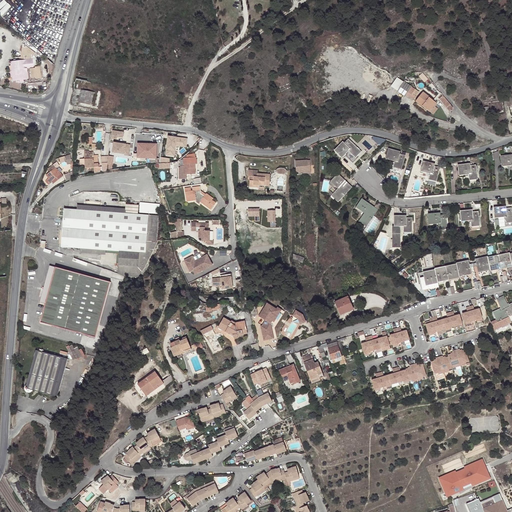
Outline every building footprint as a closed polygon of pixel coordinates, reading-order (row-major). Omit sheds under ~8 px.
[(3,0),(0,2),(0,14),(10,8),(5,0),(3,0)] [(23,62),(10,63),(11,81),(16,81),(16,84),(21,83),(21,81),(33,80),(34,82),(39,82),(38,70),(33,70),(31,70),(31,67),(30,56),(22,57),(23,62)] [(419,78),(409,73),(407,78),(417,82),(419,78)] [(405,80),(399,87),(398,90),(401,93),(404,95),(406,94),(412,85),(405,80)] [(412,85),(406,94),(412,98),(418,89),(412,85)] [(92,105),(94,93),(82,90),(79,102),(92,105)] [(426,109),(434,99),(424,90),(415,100),(426,109)] [(453,106),(444,94),(440,98),(449,109),(451,110),(453,109),(453,107),(453,106)] [(437,102),(434,99),(426,109),(429,111),(437,102)] [(187,147),(187,137),(166,136),(164,155),(175,156),(176,146),(187,147)] [(347,144),(346,143),(336,152),(343,159),(347,156),(351,153),(357,159),(363,154),(351,141),(347,144)] [(128,155),(129,144),(114,142),(113,152),(125,153),(125,154),(128,155)] [(157,146),(139,144),(137,157),(156,160),(157,146)] [(401,170),(406,156),(400,154),(401,152),(389,148),(386,158),(395,161),(393,167),(401,170)] [(94,167),(98,167),(97,165),(96,156),(93,156),(92,152),(88,153),(87,152),(82,152),(83,160),(84,165),(84,169),(94,167)] [(347,156),(355,164),(358,161),(357,159),(351,153),(347,156)] [(511,154),(501,156),(502,166),(511,166),(511,167),(511,154)] [(187,180),(187,175),(195,175),(195,166),(195,161),(196,161),(196,159),(195,159),(195,155),(186,157),(186,160),(183,160),(183,166),(184,166),(184,167),(181,167),(181,169),(179,169),(179,180),(187,180)] [(307,160),(296,160),(296,171),(303,171),(303,169),(312,169),(311,159),(307,160)] [(436,183),(440,169),(434,167),(434,165),(422,162),(420,173),(429,175),(427,181),(436,183)] [(478,181),(476,166),(470,167),(470,164),(457,166),(458,177),(468,176),(469,182),(478,181)] [(55,168),(53,165),(47,170),(49,172),(45,176),(48,179),(44,182),(47,185),(51,182),(53,185),(62,177),(55,168)] [(261,185),(266,186),(271,186),(272,175),(259,174),(259,171),(250,170),(249,176),(251,176),(254,177),(253,181),(251,181),(250,187),(260,187),(261,185)] [(72,173),(63,176),(65,182),(71,180),(72,173)] [(352,189),(339,175),(330,182),(337,189),(330,196),(337,203),(352,189)] [(190,189),(184,190),(186,203),(195,202),(197,202),(200,203),(200,204),(210,211),(215,204),(211,202),(213,200),(207,195),(206,195),(204,198),(201,196),(200,192),(199,188),(192,189),(193,192),(191,193),(190,189)] [(379,211),(362,200),(356,209),(365,214),(360,223),(368,228),(379,211)] [(125,214),(137,215),(138,203),(125,202),(124,208),(125,208),(125,214)] [(140,202),(140,212),(159,213),(160,203),(140,202)] [(511,223),(509,209),(503,209),(503,207),(490,208),(492,219),(502,218),(502,224),(511,223)] [(156,241),(158,217),(137,215),(125,214),(64,208),(60,245),(118,250),(117,265),(137,266),(138,253),(145,254),(145,246),(149,246),(150,241),(156,241)] [(267,210),(267,221),(275,221),(275,210),(267,210)] [(478,227),(475,213),(470,213),(469,210),(457,211),(458,222),(468,221),(468,228),(478,227)] [(445,230),(444,216),(438,216),(438,214),(425,215),(427,226),(436,225),(437,232),(445,230)] [(410,235),(410,220),(404,220),(404,217),(393,217),(393,228),(399,228),(402,228),(401,235),(410,235)] [(181,220),(173,220),(175,232),(176,232),(177,239),(183,239),(183,232),(181,232),(181,220)] [(208,225),(191,224),(191,233),(198,233),(198,240),(201,240),(201,243),(207,243),(206,246),(213,246),(213,242),(209,242),(209,232),(204,232),(204,229),(208,229),(208,225)] [(399,249),(399,228),(393,228),(391,228),(391,249),(399,249)] [(498,256),(501,271),(511,268),(511,266),(510,255),(510,254),(498,256)] [(490,273),(501,271),(498,256),(487,258),(490,271),(490,273)] [(193,258),(184,262),(189,273),(192,272),(194,277),(212,269),(207,257),(195,263),(193,258)] [(476,264),(477,268),(478,274),(490,271),(487,258),(476,260),(476,264)] [(457,263),(457,265),(460,278),(470,276),(469,269),(469,265),(468,261),(457,263)] [(104,300),(109,280),(48,263),(37,303),(44,304),(39,322),(94,337),(102,307),(106,308),(108,301),(104,300)] [(137,266),(117,265),(116,272),(123,275),(136,276),(137,266)] [(457,265),(446,267),(449,282),(460,279),(460,278),(457,265)] [(449,282),(446,267),(435,269),(435,270),(438,284),(449,282)] [(438,285),(438,284),(435,270),(424,273),(427,287),(438,285)] [(231,277),(221,278),(221,279),(213,279),(213,286),(222,286),(222,289),(233,288),(231,277)] [(354,308),(347,294),(335,301),(341,313),(354,308)] [(503,296),(500,297),(511,322),(511,321),(511,302),(507,305),(503,296)] [(511,322),(500,297),(496,299),(500,308),(492,312),(496,320),(490,322),(493,330),(511,322)] [(261,324),(264,338),(274,336),(271,322),(273,319),(280,309),(277,307),(268,301),(259,314),(266,318),(263,323),(261,324)] [(212,305),(207,305),(207,312),(213,312),(213,310),(221,310),(220,304),(212,305)] [(278,305),(277,307),(280,309),(273,319),(275,320),(282,308),(278,305)] [(473,306),(470,307),(474,321),(482,318),(480,309),(475,310),(473,306)] [(189,307),(184,311),(187,316),(192,312),(189,307)] [(470,307),(466,308),(468,312),(462,314),(464,320),(465,323),(474,321),(470,307)] [(297,310),(293,315),(298,318),(300,324),(307,322),(304,314),(297,310)] [(453,311),(450,313),(454,327),(462,324),(462,321),(460,315),(455,316),(453,311)] [(432,313),(433,318),(437,332),(438,335),(446,332),(445,329),(443,320),(438,321),(435,312),(432,313)] [(454,327),(450,313),(446,314),(447,318),(443,320),(445,329),(454,327)] [(433,318),(429,319),(430,321),(425,323),(429,334),(437,332),(433,318)] [(248,334),(246,324),(236,326),(231,324),(231,323),(223,319),(218,330),(234,336),(234,338),(238,337),(239,336),(248,334)] [(211,324),(200,329),(202,334),(213,329),(211,324)] [(400,327),(396,328),(401,342),(409,340),(406,330),(401,332),(400,327)] [(391,341),(392,345),(401,342),(396,328),(393,329),(394,334),(389,335),(391,341)] [(383,337),(378,339),(380,348),(389,346),(388,342),(386,336),(385,332),(381,333),(383,337)] [(183,348),(184,351),(191,348),(185,336),(181,338),(182,339),(180,340),(179,339),(170,344),(171,347),(170,347),(172,353),(183,348)] [(380,348),(378,339),(373,340),(371,336),(368,337),(372,351),(373,354),(381,351),(380,348)] [(372,351),(368,337),(364,338),(365,342),(361,344),(364,353),(372,351)] [(258,341),(251,343),(254,354),(259,353),(261,352),(258,341)] [(326,343),(318,346),(322,357),(325,356),(323,348),(327,346),(333,363),(338,361),(339,364),(345,362),(344,359),(342,355),(341,356),(336,342),(327,345),(326,343)] [(79,345),(74,348),(72,344),(67,346),(73,360),(84,355),(79,345)] [(57,396),(67,359),(42,351),(42,349),(37,348),(37,349),(35,349),(24,388),(57,396)] [(460,350),(456,351),(460,365),(469,362),(465,351),(461,352),(460,350)] [(453,354),(448,356),(449,358),(452,367),(460,365),(456,351),(453,352),(453,354)] [(311,354),(302,357),(311,380),(319,376),(319,375),(323,374),(320,366),(319,367),(317,363),(315,363),(311,354)] [(443,357),(439,358),(443,372),(452,369),(452,367),(449,358),(444,359),(443,357)] [(434,374),(443,372),(439,358),(436,359),(436,361),(431,363),(432,366),(434,374)] [(279,370),(281,375),(286,373),(289,379),(291,383),(292,383),(300,380),(293,364),(279,370)] [(417,364),(413,365),(417,379),(426,377),(423,368),(423,365),(417,367),(417,364)] [(409,382),(417,379),(413,365),(410,366),(410,369),(405,370),(405,371),(408,380),(409,382)] [(399,367),(396,368),(400,383),(408,380),(405,371),(400,372),(399,367)] [(400,383),(396,368),(392,369),(393,374),(388,375),(391,385),(400,383)] [(267,370),(250,376),(254,385),(258,384),(266,381),(265,380),(270,378),(267,370)] [(382,372),(378,373),(383,387),(391,385),(388,375),(383,377),(382,372)] [(156,373),(139,386),(147,397),(165,384),(163,381),(156,373)] [(383,387),(378,373),(375,374),(376,379),(371,380),(374,390),(383,387)] [(311,380),(312,383),(320,380),(320,378),(324,377),(323,374),(319,375),(319,376),(311,380)] [(163,381),(165,384),(167,387),(174,382),(171,375),(163,381)] [(231,386),(226,389),(226,390),(223,392),(224,393),(221,395),(226,404),(229,402),(228,400),(236,395),(235,395),(236,394),(234,391),(234,392),(232,389),(231,386)] [(268,393),(258,398),(263,405),(267,404),(272,401),(268,393)] [(263,405),(258,398),(257,395),(252,399),(251,397),(247,400),(250,405),(252,406),(255,411),(263,405)] [(210,406),(211,409),(213,416),(222,413),(222,415),(226,413),(225,412),(223,404),(219,406),(219,404),(215,405),(215,404),(210,406)] [(255,411),(252,406),(244,413),(249,419),(257,413),(255,411)] [(197,410),(198,411),(201,420),(210,417),(210,419),(214,418),(213,416),(211,409),(207,410),(207,408),(203,409),(197,410)] [(176,423),(181,434),(196,428),(191,416),(176,423)] [(235,428),(225,432),(226,435),(228,440),(237,436),(238,436),(235,428)] [(148,436),(144,438),(149,446),(153,445),(152,443),(160,438),(155,429),(151,432),(147,434),(148,436)] [(228,440),(226,435),(217,439),(218,441),(220,447),(229,443),(228,440)] [(137,445),(133,448),(140,455),(142,453),(142,451),(145,449),(149,446),(144,438),(143,438),(139,441),(136,443),(137,445)] [(208,445),(210,448),(211,453),(221,450),(220,447),(218,441),(208,445)] [(277,454),(286,450),(283,443),(274,446),(276,453),(277,454)] [(274,446),(273,445),(264,448),(267,456),(276,453),(274,446)] [(127,455),(125,458),(132,465),(134,463),(133,461),(140,455),(133,448),(133,447),(129,451),(126,454),(127,455)] [(210,448),(200,452),(203,460),(212,456),(211,453),(210,448)] [(267,456),(264,448),(254,452),(256,458),(257,460),(267,456)] [(193,464),(203,460),(200,452),(197,453),(196,450),(196,449),(189,452),(186,454),(185,454),(184,455),(183,457),(184,458),(184,459),(185,460),(186,461),(187,461),(188,461),(192,459),(193,464)] [(256,458),(254,452),(253,450),(244,454),(247,462),(256,458)] [(456,470),(440,477),(448,496),(459,491),(464,488),(462,485),(470,481),(472,483),(488,479),(485,467),(486,467),(483,460),(465,467),(466,469),(457,473),(456,470)] [(288,472),(284,473),(286,478),(287,482),(288,481),(290,481),(290,479),(299,477),(296,467),(291,468),(287,469),(288,472)] [(491,479),(486,467),(485,467),(488,479),(472,483),(470,481),(462,485),(464,488),(459,491),(460,493),(491,479)] [(270,470),(270,471),(273,480),(282,478),(282,479),(286,478),(284,473),(283,470),(280,471),(279,468),(275,469),(270,470)] [(256,477),(258,480),(262,486),(270,480),(271,482),(273,480),(270,471),(265,474),(264,472),(261,475),(260,474),(256,477)] [(105,479),(105,478),(101,482),(104,485),(99,489),(104,494),(108,490),(115,483),(116,485),(119,482),(112,475),(110,478),(108,476),(105,479)] [(252,488),(249,490),(251,493),(255,497),(257,496),(256,494),(264,488),(263,487),(262,486),(258,480),(253,483),(254,484),(251,486),(252,488)] [(206,488),(209,496),(219,492),(216,486),(215,484),(206,488)] [(196,492),(200,499),(209,496),(206,488),(201,490),(196,492)] [(256,494),(257,496),(258,497),(266,491),(264,488),(256,494)] [(194,489),(184,497),(186,499),(187,499),(196,492),(194,489)] [(304,493),(302,490),(293,493),(295,496),(296,496),(297,497),(300,504),(303,503),(310,501),(308,496),(307,496),(306,492),(304,493)] [(193,505),(200,499),(196,492),(187,499),(189,502),(193,505)] [(239,500),(236,502),(240,507),(242,510),(244,508),(243,506),(247,504),(251,501),(245,492),(241,495),(241,496),(238,498),(239,500)] [(293,493),(292,494),(296,506),(300,504),(297,497),(296,496),(295,496),(293,493)] [(480,502),(479,498),(466,503),(470,511),(507,511),(507,510),(500,494),(493,497),(496,503),(483,508),(480,502)] [(493,497),(480,502),(483,508),(496,503),(493,497)] [(227,506),(221,510),(222,511),(232,511),(235,510),(240,507),(236,502),(234,498),(229,501),(229,502),(226,504),(227,506)] [(145,509),(145,499),(140,499),(139,500),(136,500),(135,502),(132,502),(132,511),(136,511),(136,510),(145,509)] [(170,504),(173,508),(179,503),(176,500),(170,504)] [(110,504),(111,504),(105,502),(105,504),(101,502),(97,511),(101,511),(102,511),(117,511),(117,509),(113,508),(114,506),(110,504)] [(173,508),(173,509),(174,511),(180,511),(185,508),(184,506),(180,502),(179,503),(173,508)] [(296,506),(294,507),(295,510),(297,509),(298,511),(309,511),(309,509),(308,509),(307,505),(305,506),(303,503),(300,504),(296,506)]
